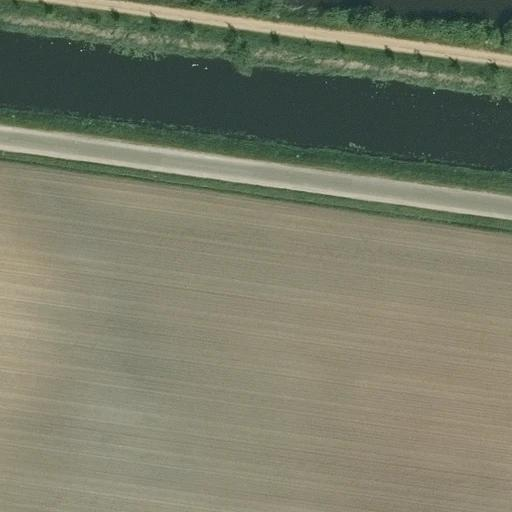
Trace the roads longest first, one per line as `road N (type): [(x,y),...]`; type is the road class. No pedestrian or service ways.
road 1 (unclassified): [(0,135),(511,207)]
road 2 (track): [(511,65),(35,0)]
